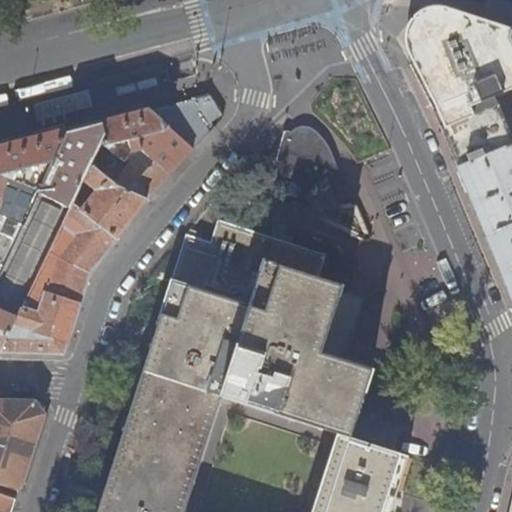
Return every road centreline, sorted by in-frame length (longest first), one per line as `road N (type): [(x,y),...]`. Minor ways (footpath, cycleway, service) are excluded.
road 1 (unclassified): [(347,0),(499,357)]
road 2 (residential): [(37,511),(77,388),(0,383)]
road 3 (unclassified): [(499,357),(475,511)]
